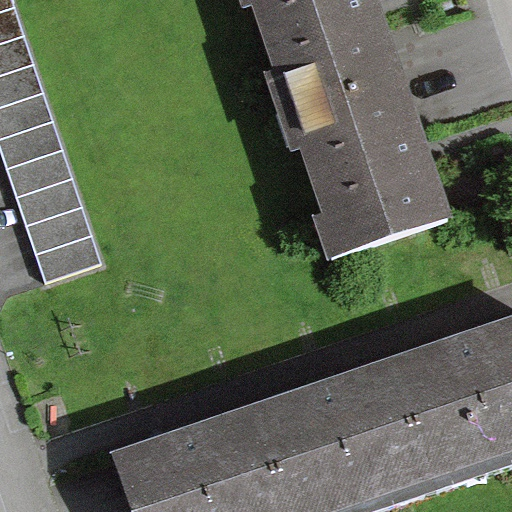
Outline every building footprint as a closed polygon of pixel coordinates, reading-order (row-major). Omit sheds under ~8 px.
[(6,0),(0,0),(0,167),(41,287),(97,268),(6,0)] [(394,80),(366,0),(252,0),(291,115),(394,80)] [(443,226),(394,80),(291,115),(341,260),(443,226)] [(511,327),(388,370),(427,484),(511,454),(511,327)] [(388,370),(250,416),(283,511),(344,511),(427,484),(388,370)] [(126,511),(283,511),(250,416),(110,464),(126,511)]
